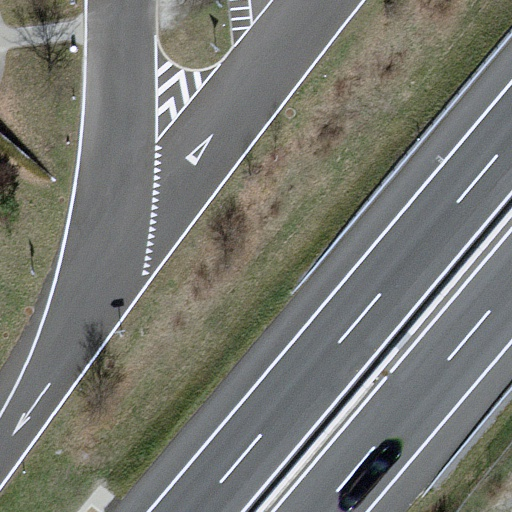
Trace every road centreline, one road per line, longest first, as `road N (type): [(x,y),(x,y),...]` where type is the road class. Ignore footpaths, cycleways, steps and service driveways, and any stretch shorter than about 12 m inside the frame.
road 1 (motorway): [(511,136),(195,511)]
road 2 (motorway): [(320,511),(511,285)]
